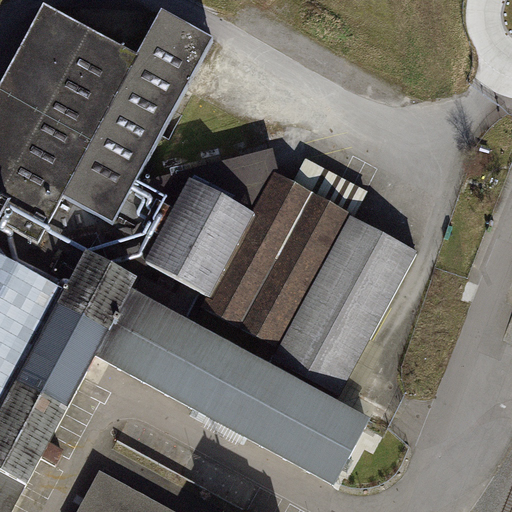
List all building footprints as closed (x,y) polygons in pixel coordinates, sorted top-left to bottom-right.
[(0,75),(0,225),(32,243),(40,228),(84,249),(143,233),(161,201),(133,185),(212,39),(156,9),(132,54),(39,4),(0,75)] [(192,327),(132,293),(95,361),(228,432),(335,489),(370,422),(336,404),(416,256),(352,222),(353,220),(277,177),(192,327)] [(251,214),(185,179),(142,259),(207,295),(251,214)] [(51,444),(95,361),(132,293),(138,281),(83,251),(61,291),(0,256),(0,511),(16,511),(43,462),(56,470),(66,452),(51,444)] [(257,484),(128,415),(115,440),(244,508),(257,484)] [(167,511),(99,474),(78,511),(167,511)]
